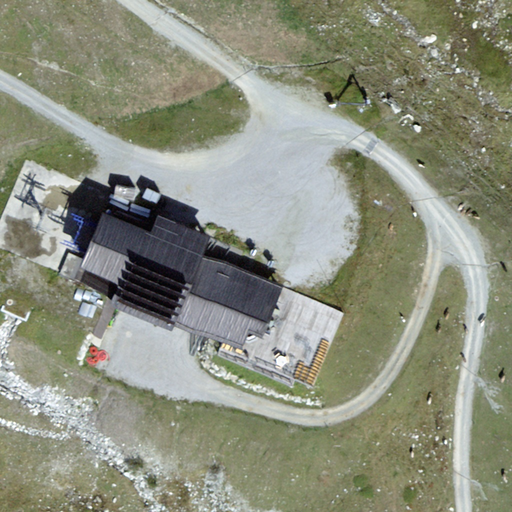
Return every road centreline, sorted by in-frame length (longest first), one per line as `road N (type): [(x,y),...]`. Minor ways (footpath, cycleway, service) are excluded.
road 1 (track): [(463,511),(472,265),(438,211),(370,142),(302,112)]
road 2 (track): [(109,350),(267,409),(339,414),(380,387),(414,327),(440,246),(438,211)]
road 3 (track): [(302,112),(233,156),(177,164),(103,143),(0,75)]
road 4 (track): [(302,112),(130,0)]
